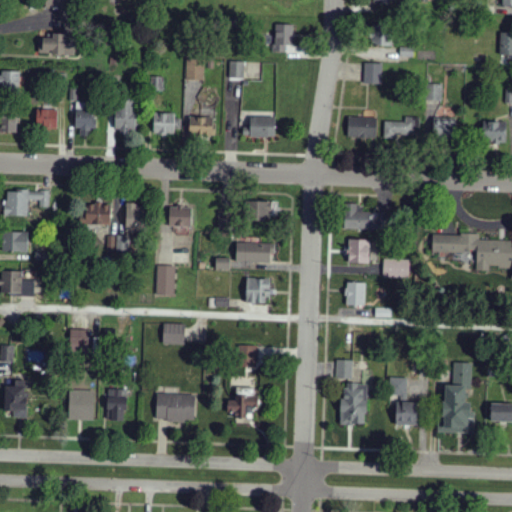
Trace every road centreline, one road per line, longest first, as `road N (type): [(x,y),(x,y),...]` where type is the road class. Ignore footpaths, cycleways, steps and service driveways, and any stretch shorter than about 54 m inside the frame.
road 1 (residential): [(301,511),(311,175),(332,0)]
road 2 (residential): [(511,181),(0,160)]
road 3 (residential): [(0,480),(511,499)]
road 4 (residential): [(511,474),(0,456)]
